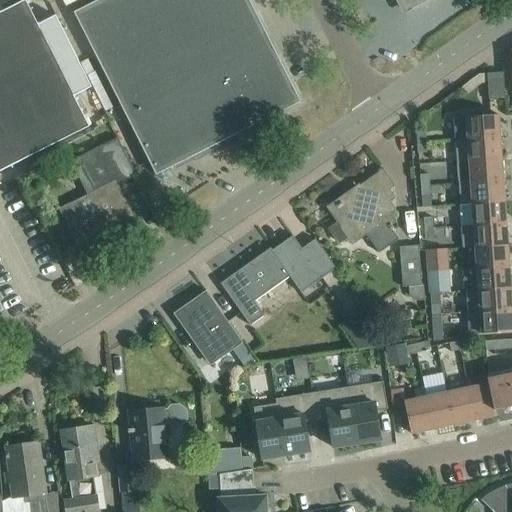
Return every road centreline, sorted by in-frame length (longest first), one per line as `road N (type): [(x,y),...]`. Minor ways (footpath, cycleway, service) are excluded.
road 1 (tertiary): [(0,371),(376,109)]
road 2 (tertiary): [(376,109),(511,14)]
road 3 (residential): [(384,467),(511,439)]
road 4 (unclassified): [(376,109),(319,0)]
